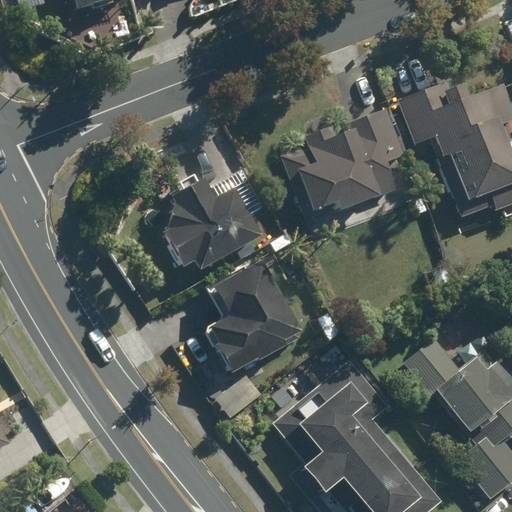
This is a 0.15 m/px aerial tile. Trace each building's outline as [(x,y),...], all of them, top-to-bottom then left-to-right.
[(41,0),(3,0),(5,10),(43,5),(41,0)] [(74,0),(78,11),(118,0),(74,0)] [(433,156),(455,217),(474,210),(470,199),(511,183),(511,168),(496,126),(511,120),(511,115),(500,82),(468,94),(462,79),(395,104),(410,146),(431,138),(437,155),(433,156)] [(308,144),(277,157),(301,213),(329,201),(336,217),(398,190),(387,163),(405,155),(384,106),(340,125),(343,132),(333,136),(327,122),(303,132),(308,144)] [(167,197),(170,203),(159,210),(165,219),(155,224),(180,268),(190,262),(196,272),(258,237),(230,188),(211,199),(199,179),(167,197)] [(300,336),(258,258),(210,284),(227,315),(205,327),(230,373),(300,336)] [(432,338),(402,363),(431,397),(434,395),(473,442),(454,457),(488,498),(511,478),(511,456),(500,442),(511,432),(511,389),(479,350),(457,368),(432,338)] [(322,492),(338,478),(348,490),(335,502),(343,511),(426,511),(439,501),(371,420),(386,408),(344,358),(267,423),(303,465),(301,467),(322,492)]
